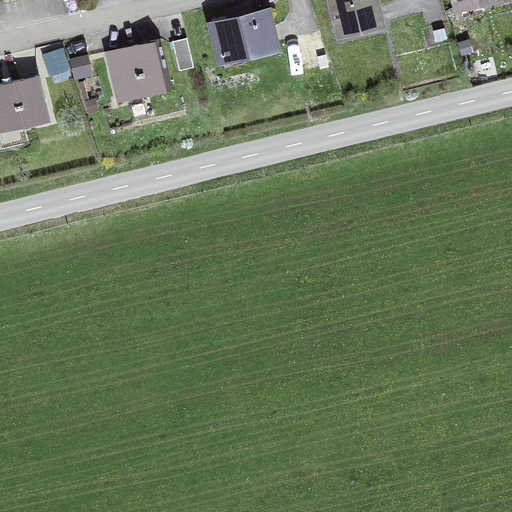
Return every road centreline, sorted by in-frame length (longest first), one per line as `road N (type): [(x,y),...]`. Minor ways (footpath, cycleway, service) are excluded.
road 1 (tertiary): [(0,218),(511,93)]
road 2 (residential): [(0,42),(181,0)]
